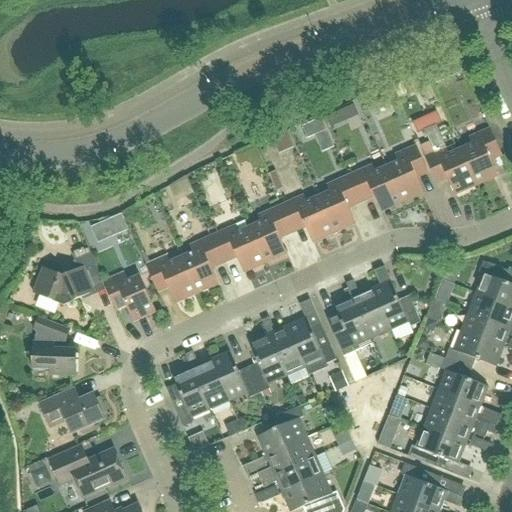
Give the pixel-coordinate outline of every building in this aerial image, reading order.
[(477,187),(461,150),(450,155),(436,125),(442,123),(437,112),(413,123),(418,134),(425,131),(435,154),(426,158),(438,185),(439,185),(437,181),(447,176),(456,196),(477,187)] [(473,145),(461,150),(477,187),(499,177),(490,157),(500,153),(501,157),(503,157),(491,129),(470,139),(473,145)] [(398,162),(387,168),(403,204),(424,195),(416,175),(426,171),(427,175),(429,174),(417,147),(396,156),(398,162)] [(403,204),(387,168),(375,173),(373,166),(352,175),(364,203),(365,202),(363,198),(373,194),(382,213),(403,204)] [(330,193),(318,198),(335,234),(356,225),(347,205),(357,201),(359,205),(360,204),(348,177),(327,186),(330,193)] [(335,234),(318,198),(307,203),(304,196),(283,206),(295,233),(297,232),(295,228),(305,224),(313,244),(335,234)] [(262,223),(250,228),(266,264),(288,255),(279,235),(289,231),(291,235),(292,234),(280,207),(259,216),(262,223)] [(266,264),(250,228),(238,233),(236,227),(215,236),(227,263),(228,263),(226,259),(236,254),(245,274),(266,264)] [(118,249),(132,244),(128,230),(113,234),(118,249)] [(193,253),(182,258),(198,295),(219,285),(211,266),(220,261),(222,265),(223,265),(211,237),(190,247),(193,253)] [(102,279),(91,255),(74,262),(78,271),(64,277),(44,270),(34,294),(65,306),(94,293),(90,283),(102,279)] [(198,295),(182,258),(170,263),(167,257),(146,266),(159,293),(160,293),(158,289),(168,284),(176,304),(198,295)] [(477,294),(511,307),(511,285),(506,283),(510,273),(483,263),(479,273),(484,275),(484,276),(486,276),(479,294),(477,294)] [(373,290),(372,290),(390,332),(391,331),(390,329),(408,322),(408,324),(409,323),(411,328),(421,323),(410,297),(400,301),(385,268),(375,272),(382,288),(373,292),(373,290)] [(157,313),(140,276),(128,282),(125,274),(104,283),(117,312),(118,311),(116,307),(126,303),(134,323),(157,313)] [(390,332),(372,290),(371,291),(372,292),(361,297),(354,282),(347,285),(353,301),(354,300),(372,340),(371,338),(389,330),(390,332)] [(469,313),(511,329),(511,307),(477,294),(476,295),(478,295),(471,313),(469,313)] [(343,327),(333,331),(345,357),(355,353),(353,348),(354,348),(353,346),(370,338),(371,340),(372,340),(354,300),(353,301),(336,308),(335,307),(334,307),(343,327)] [(462,332),(504,348),(502,347),(507,336),(511,337),(511,329),(469,313),(469,314),(471,314),(464,332),(462,332)] [(51,370),(51,376),(76,377),(77,350),(64,350),(64,346),(65,342),(70,331),(39,319),(35,331),(38,332),(36,337),(35,343),(34,343),(34,370),(51,370)] [(306,369),(288,327),(287,328),(288,329),(277,334),(270,319),(263,322),(269,338),(270,337),(287,377),(288,377),(287,375),(305,367),(305,369),(306,369)] [(326,334),(325,334),(316,339),(307,319),(306,319),(307,321),(289,329),(288,327),(306,369),(307,369),(310,376),(328,368),(327,365),(337,360),(326,334)] [(504,349),(504,348),(462,332),(462,333),(463,334),(457,351),(455,351),(454,351),(450,350),(446,359),(446,360),(473,370),(476,360),(496,368),(497,367),(495,366),(502,348),(504,349)] [(249,368),(261,394),(271,390),(269,385),(269,383),(286,375),(287,377),(270,337),(269,338),(252,345),(251,344),(250,344),(259,364),(249,368)] [(439,390),(439,391),(481,407),(480,406),(486,388),(488,389),(489,388),(469,380),(473,370),(446,360),(446,359),(416,348),(411,361),(421,365),(422,362),(447,372),(446,373),(448,373),(441,391),(439,390)] [(194,371),(211,411),(212,411),(211,409),(228,401),(229,403),(230,403),(211,361),(212,363),(200,368),(193,352),(186,356),(193,372),(194,371)] [(211,361),(230,403),(230,402),(229,400),(247,393),(248,395),(248,394),(250,399),(261,394),(249,368),(239,372),(231,353),(229,353),(230,355),(213,363),(212,361),(211,361)] [(168,392),(184,428),(194,424),(192,419),(193,419),(192,417),(210,409),(210,411),(211,411),(194,371),(193,372),(175,379),(175,377),(174,378),(178,388),(168,392)] [(401,388),(398,396),(409,400),(412,392),(401,388)] [(481,408),(481,407),(439,391),(439,392),(441,392),(434,410),(432,410),(488,432),(491,425),(475,419),(479,407),(481,408)] [(72,434),(81,430),(84,435),(96,430),(94,425),(105,420),(103,415),(107,413),(101,399),(97,400),(95,395),(72,405),(67,394),(41,405),(51,429),(67,422),(72,434)] [(405,408),(409,400),(398,396),(395,404),(405,408)] [(267,457),(308,439),(308,438),(306,439),(298,421),(300,420),(304,418),(300,407),(273,419),(278,429),(258,438),(259,439),(260,438),(268,455),(266,456),(267,457)] [(425,428),(424,429),(466,445),(467,445),(465,444),(469,433),(485,439),(488,432),(432,410),(431,411),(433,411),(426,429),(425,428)] [(412,447),(408,457),(435,467),(439,457),(459,465),(459,464),(457,463),(464,445),(466,446),(466,445),(424,429),(424,430),(426,430),(419,448),(417,448),(412,447)] [(335,437),(339,447),(352,441),(348,431),(335,437)] [(258,475),(261,482),(316,457),(314,457),(306,440),(308,439),(267,457),(269,457),(274,468),(258,475)] [(352,441),(339,447),(344,457),(357,451),(352,441)] [(83,498),(127,479),(115,451),(83,465),(76,450),(50,462),(61,486),(75,480),(83,498)] [(316,458),(316,457),(261,482),(264,488),(280,482),(285,493),(283,494),(324,476),(324,475),(322,476),(315,459),(316,458)] [(463,498),(448,493),(438,489),(442,479),(405,464),(401,475),(406,477),(407,478),(401,496),(399,495),(399,496),(441,511),(445,502),(459,508),(463,498)] [(294,511),(311,505),(314,511),(344,511),(345,511),(337,493),(333,495),(332,494),(330,495),(323,477),(325,477),(324,476),(283,494),(283,495),(285,494),(293,511),(291,511),(294,511)] [(440,511),(441,511),(399,496),(398,496),(400,497),(394,511),(440,511)] [(141,511),(139,505),(122,511),(115,511),(110,502),(86,511),(141,511)]
